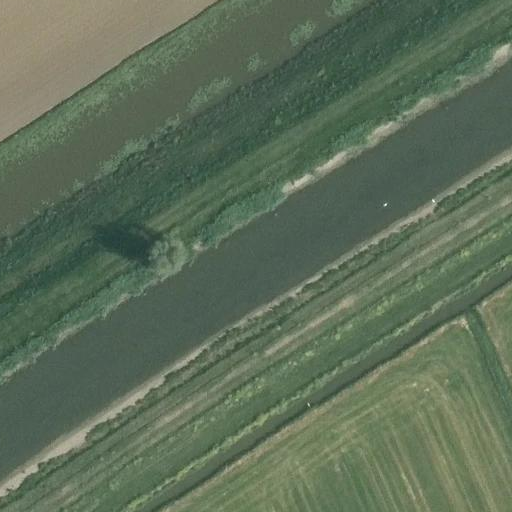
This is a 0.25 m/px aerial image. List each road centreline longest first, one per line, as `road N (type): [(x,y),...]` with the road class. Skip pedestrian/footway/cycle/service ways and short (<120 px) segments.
road 1 (track): [(0,306),(451,0)]
road 2 (track): [(73,511),(511,216)]
